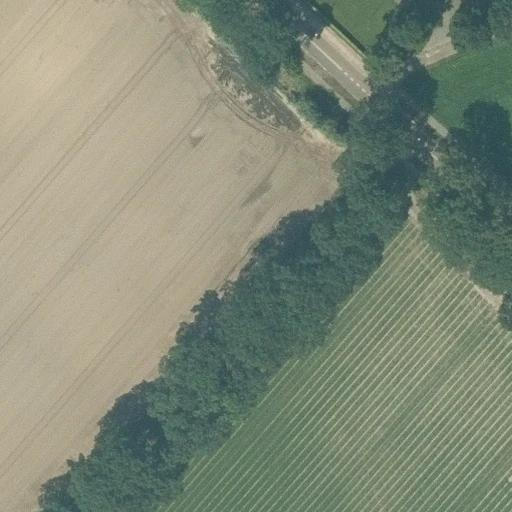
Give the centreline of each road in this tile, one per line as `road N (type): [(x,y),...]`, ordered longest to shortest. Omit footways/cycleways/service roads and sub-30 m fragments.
road 1 (track): [(408,140),(86,511)]
road 2 (tertiary): [(511,233),(260,0)]
